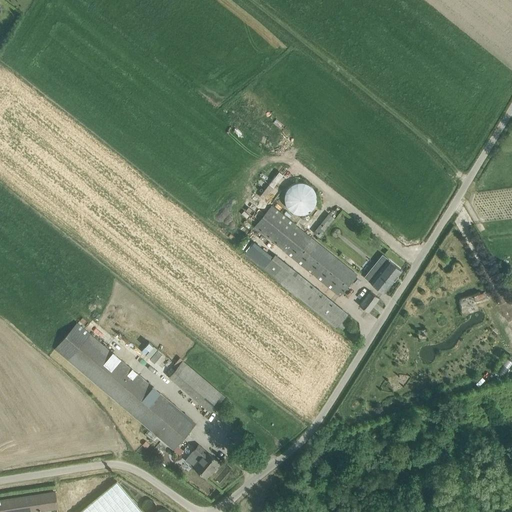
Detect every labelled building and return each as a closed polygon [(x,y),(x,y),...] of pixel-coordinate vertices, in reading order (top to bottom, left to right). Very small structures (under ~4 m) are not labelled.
[(284,196),(284,200),(285,204),(286,207),(288,209),(291,211),(293,213),(296,214),(300,214),(303,214),(306,213),(308,212),(310,211),(313,208),(315,205),(316,201),(316,198),(316,194),(314,191),(313,189),(311,186),(308,184),(305,183),(301,182),(297,182),(294,184),(289,186),(287,189),(285,192),(284,196)] [(254,227),(337,295),(339,296),(357,275),(271,205),(254,227)] [(313,232),(323,240),(328,234),(324,231),(335,218),(328,213),(313,232)] [(245,253),(336,327),(347,314),(274,255),(272,256),(254,242),(245,253)] [(370,282),(383,293),(401,270),(388,260),(379,271),(373,266),(367,274),(369,275),(366,278),(371,282),(370,282)] [(359,305),(368,312),(379,298),(370,291),(359,305)] [(77,323),(55,349),(173,450),(196,423),(77,323)] [(503,377),(511,363),(511,358),(507,355),(496,372),(503,377)] [(168,377),(208,411),(222,394),(182,360),(168,377)] [(185,460),(206,477),(219,462),(198,445),(193,451),(185,460)] [(141,511),(116,481),(79,511),(141,511)] [(57,511),(54,492),(0,500),(0,511),(38,511),(44,511),(57,511)] [(142,507),(142,508),(142,510),(144,511),(153,511),(154,511),(155,510),(156,507),(156,505),(154,503),(152,501),(151,500),(148,500),(146,500),(144,501),(143,503),(142,505),(142,507)]
